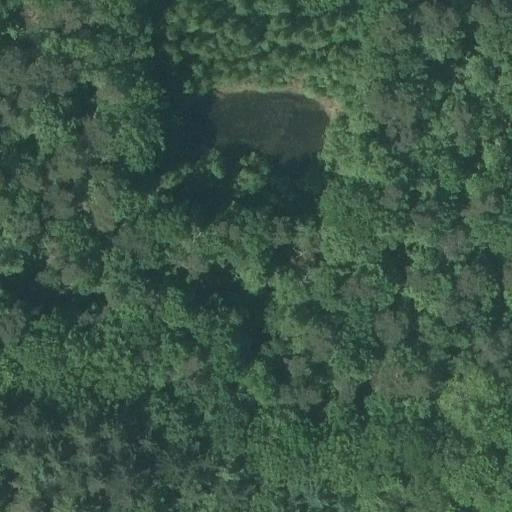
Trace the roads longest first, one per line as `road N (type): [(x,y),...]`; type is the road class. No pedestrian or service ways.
road 1 (track): [(388,414),(159,404),(0,345)]
road 2 (track): [(511,411),(388,414)]
